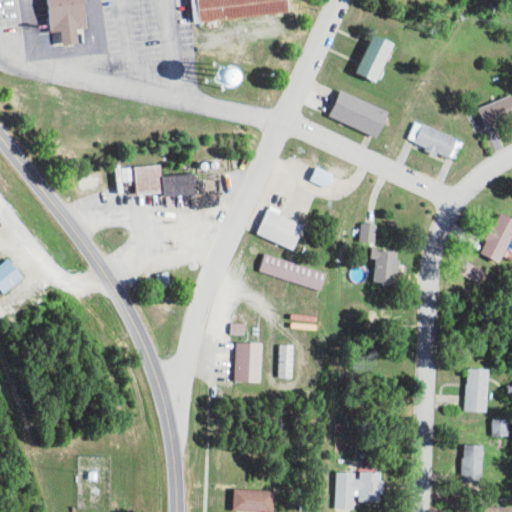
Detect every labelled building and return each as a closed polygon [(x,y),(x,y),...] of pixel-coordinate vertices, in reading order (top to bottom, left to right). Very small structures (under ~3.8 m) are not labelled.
[(95,25),(93,0),(55,0),(57,31),(71,30),(72,44),(87,43),(87,26),(95,25)] [(298,13),(297,0),(198,0),(200,7),(203,7),(204,20),(298,13)] [(367,71),(388,80),(404,42),(382,33),(367,71)] [(388,137),(399,111),(349,90),(338,117),(388,137)] [(493,127),(511,121),(511,118),(509,108),(511,106),(511,101),(511,99),(486,107),(493,127)] [(141,193),(168,193),(168,166),(123,166),(123,181),(141,181),(141,193)] [(337,188),(343,173),(324,166),(319,181),(337,188)] [(170,195),(202,194),(201,174),(170,175),(170,195)] [(265,234),(302,250),(313,223),(276,208),(265,234)] [(511,213),(507,211),(488,253),(507,261),(511,251),(511,213)] [(382,242),(385,225),(369,222),(366,240),(382,242)] [(379,281),(402,283),(406,251),(380,248),(379,258),(382,258),(379,281)] [(264,272),(330,289),(334,271),(268,254),(264,272)] [(0,272),(0,279),(12,293),(31,275),(15,258),(0,272)] [(162,274),(164,287),(176,285),(174,272),(162,274)] [(241,381),(269,382),(270,342),(241,342),(241,381)] [(301,345),(287,344),(286,377),(300,377),(301,345)] [(497,368),(473,368),(472,410),(496,411),(497,368)] [(511,435),(511,418),(496,418),(497,435),(511,435)] [(468,481),(491,482),(492,445),(470,444),(468,481)] [(343,472),(342,508),(362,509),(362,501),(390,502),(390,480),(384,480),(385,472),(365,471),(365,472),(343,472)] [(280,511),(281,511),(283,491),(242,489),(241,510),(280,511)]
